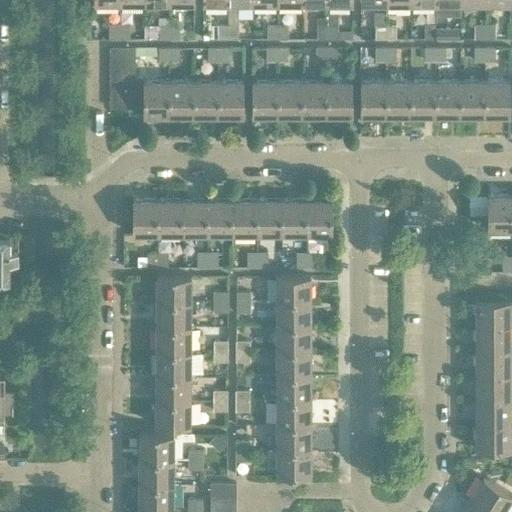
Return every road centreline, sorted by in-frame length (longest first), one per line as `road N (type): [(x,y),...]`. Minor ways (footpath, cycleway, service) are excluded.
road 1 (unclassified): [(358,161),(362,492),(381,511)]
road 2 (unclassified): [(411,511),(435,468),(438,163)]
road 3 (residential): [(99,200),(115,172),(143,157),(307,151),(358,161)]
road 4 (residential): [(98,470),(99,200)]
